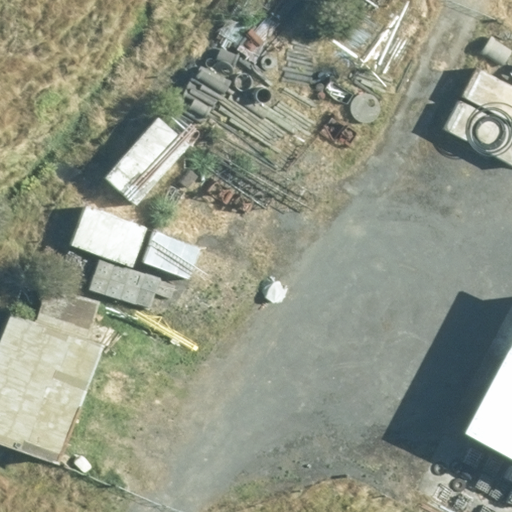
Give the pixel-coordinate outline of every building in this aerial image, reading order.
[(511,172),(511,90),(473,68),(437,131),(511,173),(511,172)] [(186,155),(150,118),(89,179),(126,216),(186,155)] [(209,243),(73,204),(50,281),(136,306),(145,275),(196,289),(209,243)] [(94,305),(28,290),(21,325),(1,315),(0,318),(0,452),(56,471),(94,305)] [(511,305),(435,441),(511,484),(511,305)]
